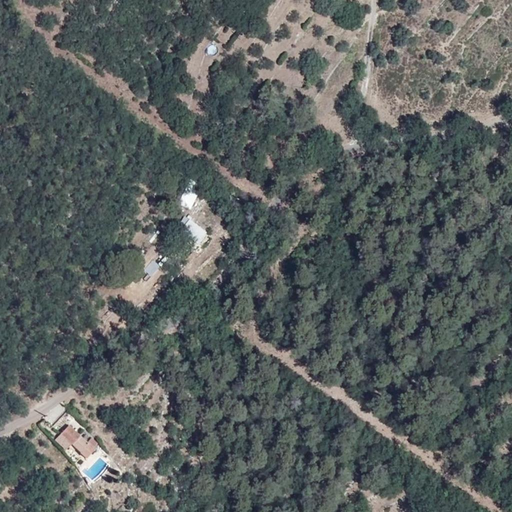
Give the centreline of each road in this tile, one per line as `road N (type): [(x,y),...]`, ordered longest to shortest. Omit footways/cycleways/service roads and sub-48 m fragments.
road 1 (residential): [(511,113),(468,133),(419,134),(309,161),(218,277),(48,405),(0,431)]
road 2 (track): [(351,146),(374,0)]
